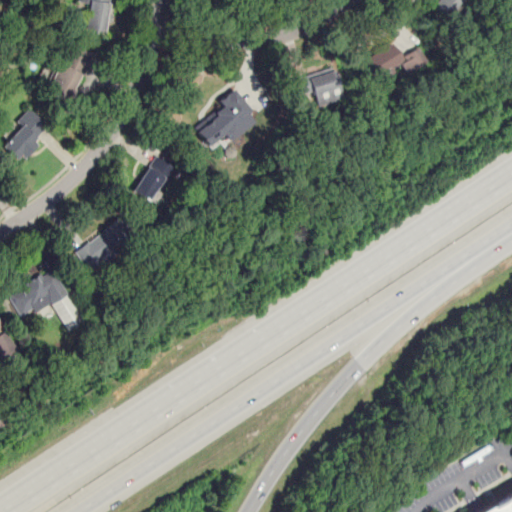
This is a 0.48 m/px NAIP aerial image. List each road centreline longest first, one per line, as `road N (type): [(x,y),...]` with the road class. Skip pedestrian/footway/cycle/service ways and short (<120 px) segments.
road 1 (motorway): [(511,177),(5,511)]
road 2 (motorway): [(76,511),(473,253)]
road 3 (residential): [(0,230),(58,191),(106,140),(145,70),(160,0)]
road 4 (residential): [(157,28),(225,41),(266,39),(349,0)]
road 5 (motorway): [(250,511),(312,417),(359,363)]
road 6 (motorway): [(359,363),(473,253)]
